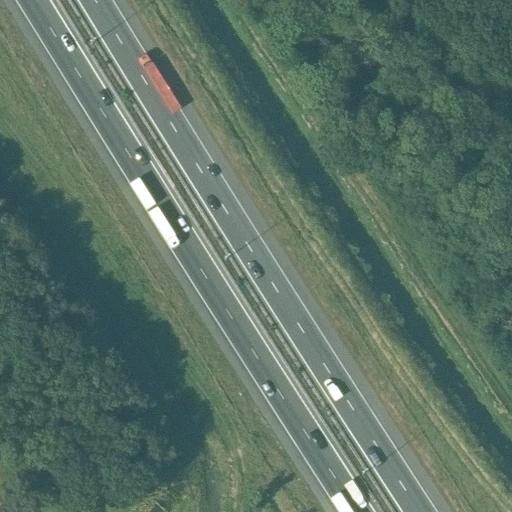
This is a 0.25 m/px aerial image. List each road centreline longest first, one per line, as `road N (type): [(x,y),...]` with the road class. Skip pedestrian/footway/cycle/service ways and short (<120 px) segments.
road 1 (motorway): [(417,511),(91,0)]
road 2 (motorway): [(31,0),(355,511)]
